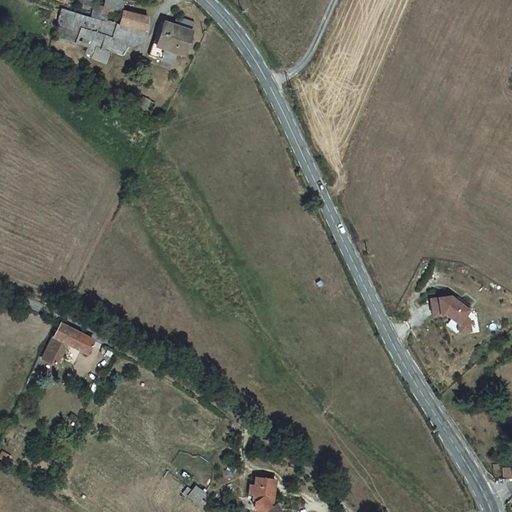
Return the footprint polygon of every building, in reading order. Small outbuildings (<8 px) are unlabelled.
[(63,0),(35,0),(31,11),(54,21),(58,13),(63,0)] [(103,0),(103,7),(124,9),(125,0),(103,0)] [(99,5),(87,1),(84,9),(84,10),(96,14),(99,5)] [(87,22),(82,36),(110,44),(115,29),(116,29),(121,17),(109,14),(108,17),(98,15),(95,25),(87,22)] [(106,56),(110,44),(82,36),(56,28),(53,39),(106,56)] [(115,29),(110,44),(136,50),(138,51),(140,35),(134,33),(116,29),(115,29)] [(176,76),(187,41),(173,37),(169,46),(155,41),(147,68),(162,73),(163,71),(176,76)] [(106,56),(53,39),(48,55),(81,65),(77,73),(97,80),(101,70),(112,74),(119,65),(132,62),(106,56)] [(136,50),(110,44),(106,56),(132,62),(136,50)] [(468,296),(432,301),(434,319),(457,316),(460,333),(473,332),(468,296)] [(442,355),(442,363),(453,364),(454,351),(451,347),(458,341),(451,333),(448,336),(445,332),(440,326),(420,325),(419,342),(432,343),(442,355)] [(65,346),(46,337),(33,368),(45,373),(53,357),(71,366),(77,352),(65,346)] [(200,506),(209,494),(196,484),(186,495),(200,506)] [(246,511),(265,511),(270,493),(252,489),(250,497),(247,496),(244,510),(247,510),(246,511)]
